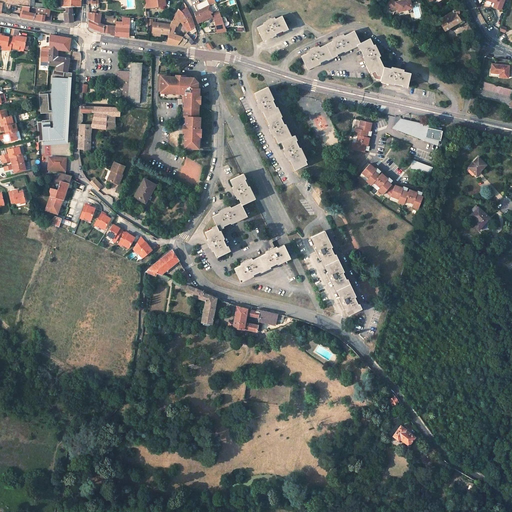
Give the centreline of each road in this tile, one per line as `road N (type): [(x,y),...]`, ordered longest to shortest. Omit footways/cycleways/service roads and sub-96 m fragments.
road 1 (residential): [(178,244),(204,285),(341,334),(434,445),(511,506)]
road 2 (unclassified): [(85,35),(78,175),(122,214),(178,244)]
road 3 (residential): [(280,72),(295,51),(367,26),(453,96),(455,117)]
road 4 (residential): [(178,244),(215,167),(209,55)]
road 5 (tertiary): [(280,72),(455,117)]
road 6 (unknown): [(326,222),(373,317),(358,348)]
road 7 (unknown): [(156,47),(153,153),(174,167)]
